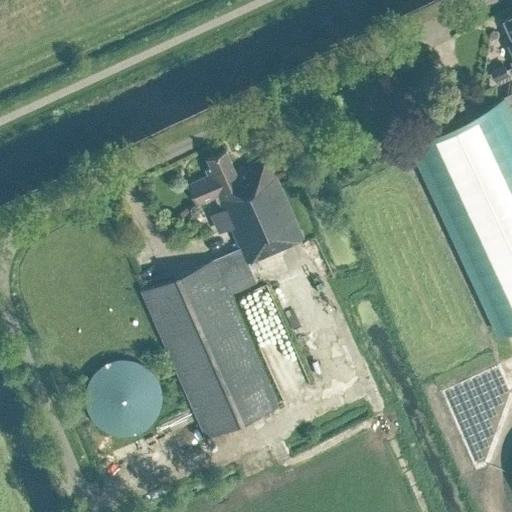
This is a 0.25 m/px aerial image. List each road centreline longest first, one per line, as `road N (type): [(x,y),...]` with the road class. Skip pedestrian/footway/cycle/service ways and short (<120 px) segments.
road 1 (residential): [(0,260),(23,221),(493,0)]
road 2 (residential): [(89,511),(0,298)]
